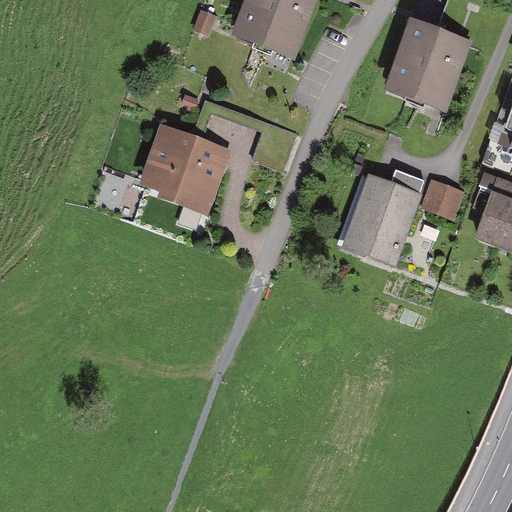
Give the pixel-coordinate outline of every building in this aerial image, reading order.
[(312,0),(251,0),(239,31),(292,52),(312,0)] [(217,26),(203,21),(195,45),(209,49),(217,26)] [(466,45),(417,26),(392,89),(442,109),(466,45)] [(224,153),(164,130),(146,179),(167,187),(165,194),(204,208),(224,153)] [(414,196),(371,180),(345,248),(388,264),(414,196)] [(511,190),(497,186),(480,234),(511,245),(511,190)] [(464,203),(435,193),(425,222),(454,232),(464,203)]
